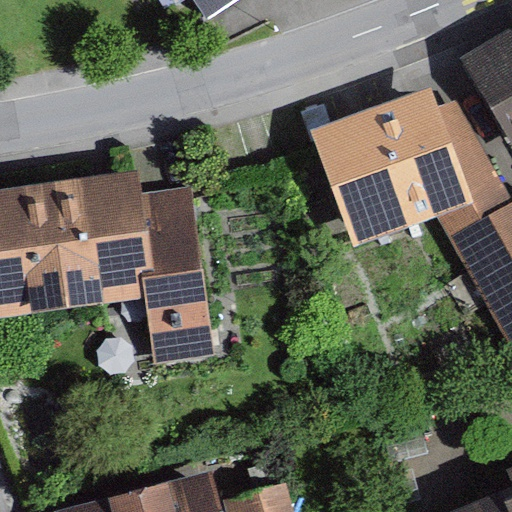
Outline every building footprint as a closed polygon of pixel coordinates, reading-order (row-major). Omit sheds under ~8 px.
[(201,0),(213,17),(239,0),(201,0)] [(511,9),(455,43),(511,139),(511,9)] [(444,86),(325,136),(374,250),(447,220),(511,349),(511,209),(505,214),(444,86)] [(155,178),(0,201),(0,330),(149,307),(159,372),(221,362),(195,192),(159,198),(155,178)] [(234,511),(235,511),(225,476),(91,511),(234,511)] [(292,511),(288,497),(235,511),(234,511),(292,511)] [(511,511),(511,501),(484,511),(511,511)]
